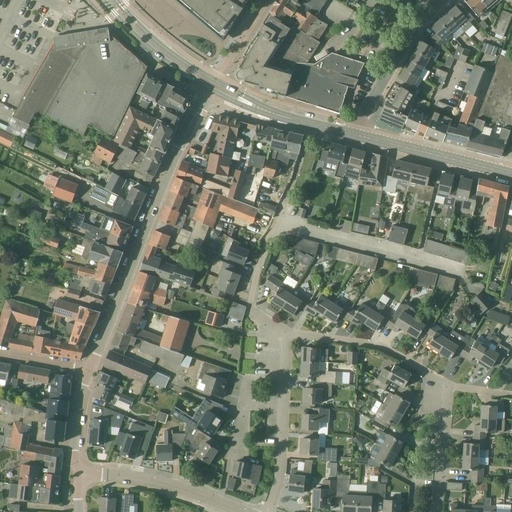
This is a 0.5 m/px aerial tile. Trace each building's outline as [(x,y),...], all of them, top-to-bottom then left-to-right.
[(0,116),(0,132),(20,143),(35,114),(78,135),(120,51),(119,51),(61,0),(3,118),(0,116)] [(173,0),(224,39),(226,36),(232,27),(243,9),(229,0),(173,0)] [(229,0),(243,9),(248,0),(229,0)] [(320,43),(301,31),(312,14),(291,0),(277,0),(270,12),(271,12),(269,14),(262,24),(263,25),(259,33),(258,32),(253,39),(247,48),(248,48),(243,55),(244,55),(242,58),(244,59),(239,68),(239,69),(238,70),(237,71),(236,71),(235,72),(235,73),(235,75),(235,76),(235,77),(236,78),(236,79),(237,80),(238,80),(239,81),(240,81),(241,81),(242,81),(243,81),(244,80),(244,82),(257,86),(258,85),(260,86),(259,89),(267,92),(277,95),(278,95),(285,97),(286,96),(289,87),(293,72),(267,64),(278,46),(281,48),(289,34),(316,50),(320,43)] [(316,17),(327,0),(291,0),(312,14),(316,17)] [(511,0),(464,0),(478,17),(484,12),(485,14),(501,0),(506,0),(511,1),(511,0)] [(448,13),(459,26),(464,32),(472,25),(470,22),(474,18),(466,9),(462,13),(456,6),(448,13)] [(506,38),(503,37),(511,15),(511,14),(503,11),(494,33),(496,34),(494,37),(505,41),(506,38)] [(450,33),(459,26),(448,13),(439,21),(450,33)] [(453,36),(450,33),(439,21),(431,28),(436,34),(431,39),(442,47),(445,44),(453,36)] [(438,53),(442,47),(431,39),(428,45),(421,41),(415,50),(429,58),(435,62),(439,53),(438,53)] [(459,61),(459,60),(464,49),(458,47),(453,58),(459,61)] [(464,48),(464,49),(459,60),(459,61),(465,63),(470,51),(464,48)] [(424,68),(429,58),(415,50),(410,60),(424,68)] [(286,96),(286,97),(339,114),(347,87),(350,88),(353,79),(356,80),(364,63),(332,53),(314,64),(307,64),(295,63),(293,72),(289,87),(286,96)] [(469,148),(484,152),(502,157),(511,131),(511,127),(511,60),(499,56),(493,72),(466,147),(466,148),(469,149),(469,148)] [(430,72),(424,68),(410,60),(404,69),(418,78),(422,80),(425,81),(430,72)] [(443,142),(450,143),(466,147),(493,72),(475,65),(464,93),(470,95),(456,129),(449,128),(443,142)] [(414,94),(422,80),(418,78),(404,69),(399,79),(406,83),(403,88),(414,94)] [(434,74),(440,77),(446,79),(448,73),(437,69),(434,74)] [(167,83),(154,77),(147,73),(136,96),(141,98),(139,100),(141,101),(138,106),(145,110),(147,104),(148,104),(149,102),(159,107),(158,109),(162,112),(159,117),(170,123),(168,125),(177,129),(184,115),(181,113),(182,110),(185,111),(189,103),(191,103),(191,102),(191,100),(192,97),(174,87),(167,84),(167,83)] [(446,79),(440,77),(436,88),(441,90),(446,79)] [(384,108),(384,109),(379,120),(402,130),(408,118),(412,108),(417,96),(414,94),(403,88),(399,86),(390,100),(388,99),(386,103),(385,103),(383,108),(384,108)] [(453,113),(456,108),(438,101),(436,106),(453,113)] [(143,156),(160,164),(177,129),(168,125),(131,107),(130,108),(114,141),(130,150),(140,129),(148,133),(147,135),(148,138),(150,139),(143,156)] [(408,118),(402,130),(415,136),(425,114),(412,108),(408,118)] [(415,136),(423,139),(424,139),(426,134),(443,142),(449,128),(453,120),(434,112),(432,117),(425,114),(415,136)] [(223,132),(219,155),(231,158),(240,122),(240,121),(225,118),(216,116),(212,130),(223,132)] [(253,140),(272,144),(275,129),(257,125),(253,140)] [(275,129),(272,144),(268,160),(271,160),(272,158),(275,159),(277,150),(284,152),(289,132),(275,129)] [(303,136),(289,132),(284,152),(277,150),(275,159),(282,161),(283,156),(290,158),(290,159),(297,161),(303,136)] [(38,140),(29,136),(25,146),(33,151),(38,140)] [(144,162),(141,169),(154,176),(160,164),(143,156),(130,150),(114,141),(103,136),(90,161),(107,170),(115,155),(132,164),(133,161),(138,163),(140,162),(141,161),(144,162)] [(320,160),(325,161),(338,165),(336,173),(335,177),(344,179),(344,177),(348,164),(343,163),(343,161),(347,147),(331,143),(329,152),(323,150),(320,160)] [(190,148),(187,154),(193,157),(196,150),(190,148)] [(353,149),(348,164),(344,177),(350,178),(354,166),(361,168),(366,153),(353,149)] [(250,154),(247,166),(245,174),(253,176),(255,168),(262,170),(265,157),(258,156),(259,152),(252,151),(251,154),(250,154)] [(211,154),(207,172),(227,177),(227,176),(231,158),(219,155),(218,155),(211,153),(210,153),(210,154),(211,154)] [(378,182),(383,188),(385,178),(384,178),(387,158),(374,154),(371,171),(361,170),(359,184),(372,186),(372,181),(378,182)] [(392,180),(385,178),(383,188),(382,190),(395,193),(396,189),(398,179),(409,182),(414,165),(397,160),(392,180)] [(271,180),(277,164),(268,161),(263,177),(271,180)] [(182,162),(176,177),(199,186),(205,170),(182,162)] [(431,169),(414,165),(409,182),(421,185),(417,199),(430,202),(434,190),(426,188),(431,169)] [(228,197),(238,200),(245,174),(235,171),(228,197)] [(442,174),(437,195),(445,197),(443,204),(449,206),(446,217),(452,219),(456,199),(459,185),(453,183),(455,174),(447,172),(447,175),(442,174)] [(114,173),(110,181),(106,189),(120,196),(128,180),(114,173)] [(53,195),(72,202),(75,194),(78,186),(49,175),(45,187),(54,192),(53,195)] [(199,186),(176,177),(170,191),(183,197),(186,198),(188,192),(195,195),(193,200),(199,202),(205,188),(199,186)] [(459,185),(456,199),(464,201),(462,209),(474,212),(477,202),(475,202),(477,190),(471,188),(473,179),(466,177),(465,179),(460,178),(459,185)] [(509,188),(495,184),(488,182),(479,179),(477,190),(475,202),(477,202),(482,204),(484,194),(492,196),(484,238),(493,240),(492,249),(497,250),(500,235),(509,188)] [(106,189),(96,184),(91,196),(105,203),(104,206),(113,210),(134,221),(141,206),(127,200),(120,196),(106,189)] [(132,187),(127,200),(141,206),(146,193),(132,187)] [(224,196),(205,188),(199,202),(197,208),(193,219),(196,221),(208,227),(212,228),(219,209),(224,196)] [(183,197),(170,191),(165,206),(185,215),(187,211),(179,208),(183,197)] [(224,196),(219,209),(253,222),(258,209),(228,197),(224,196)] [(274,215),(277,207),(268,204),(265,211),(274,215)] [(186,216),(185,215),(165,206),(159,220),(174,226),(174,225),(181,228),(186,216)] [(189,217),(193,219),(197,208),(193,206),(189,217)] [(39,221),(42,213),(29,208),(26,216),(39,221)] [(71,211),(68,217),(75,220),(75,219),(83,222),(85,216),(71,211)] [(133,226),(105,215),(100,229),(128,239),(133,226)] [(75,219),(75,220),(73,226),(87,231),(87,232),(93,235),(91,240),(123,252),(128,239),(100,229),(83,222),(75,219)] [(206,233),(208,227),(196,221),(193,228),(206,233)] [(388,241),(396,243),(400,228),(392,225),(388,241)] [(189,238),(191,234),(191,233),(180,228),(178,234),(189,238)] [(204,239),(206,233),(193,228),(191,233),(191,234),(204,239)] [(400,228),(396,243),(404,245),(408,230),(400,228)] [(165,250),(170,236),(155,230),(150,244),(158,247),(165,250)] [(52,246),(55,238),(43,234),(40,242),(52,246)] [(189,238),(178,234),(175,242),(186,247),(188,241),(189,238)] [(188,241),(201,246),(204,239),(191,234),(189,238),(188,241)] [(117,268),(123,252),(91,240),(84,237),(82,245),(86,246),(82,257),(95,262),(100,263),(117,268)] [(296,237),(293,249),(301,251),(304,239),(296,237)] [(304,239),(301,251),(308,253),(312,241),(304,239)] [(429,253),(432,241),(427,239),(423,251),(429,253)] [(186,247),(199,252),(201,246),(188,241),(186,247)] [(239,247),(240,244),(233,241),(227,259),(245,266),(250,251),(239,247)] [(312,241),(308,253),(316,255),(319,243),(312,241)] [(438,243),(432,241),(429,253),(435,255),(438,243)] [(444,245),(438,243),(435,255),(441,257),(444,245)] [(154,257),(158,247),(150,244),(140,270),(149,274),(190,288),(196,269),(177,262),(175,269),(159,263),(161,260),(154,257)] [(450,246),(444,245),(441,257),(447,258),(450,246)] [(330,246),(326,258),(336,260),(339,248),(330,246)] [(456,248),(450,246),(447,258),(453,260),(456,248)] [(339,248),(336,260),(343,262),(346,250),(339,248)] [(462,250),(456,248),(453,260),(458,262),(462,250)] [(352,252),(346,250),(343,262),(349,264),(352,252)] [(468,252),(462,250),(458,262),(464,264),(468,252)] [(359,254),(352,252),(349,264),(356,265),(359,254)] [(307,267),(313,258),(306,254),(305,255),(305,256),(301,262),(301,263),(305,265),(306,266),(307,267)] [(368,256),(359,254),(356,265),(365,268),(368,256)] [(378,259),(368,256),(365,268),(374,270),(378,259)] [(218,278),(221,279),(240,286),(242,282),(239,281),(241,275),(233,272),(235,267),(224,262),(218,278)] [(63,270),(77,274),(78,274),(78,275),(83,277),(110,284),(111,284),(117,268),(100,263),(97,272),(65,263),(63,270)] [(272,264),(268,269),(274,273),(278,268),(272,264)] [(438,275),(418,269),(414,285),(432,290),(434,287),(435,287),(438,275)] [(133,288),(165,298),(167,291),(158,288),(158,287),(154,285),(156,277),(139,271),(133,288)] [(271,301),(283,308),(294,290),(270,275),(264,285),(276,292),(271,301)] [(283,282),(293,288),(297,281),(287,275),(283,282)] [(444,276),(438,275),(435,287),(441,288),(444,276)] [(450,278),(444,276),(441,288),(446,290),(450,278)] [(80,285),(74,282),(70,281),(67,288),(69,288),(69,289),(81,293),(83,287),(89,289),(88,290),(106,297),(110,284),(83,277),(80,285)] [(456,279),(450,278),(446,290),(452,292),(456,279)] [(240,286),(221,279),(217,289),(215,288),(212,294),(224,298),(226,292),(233,295),(235,290),(239,291),(240,286)] [(498,285),(493,282),(489,288),(495,291),(498,285)] [(166,298),(165,298),(133,288),(128,302),(146,309),(148,301),(162,306),(166,298)] [(81,293),(69,289),(66,295),(78,299),(81,293)] [(294,290),(283,308),(294,315),(299,307),(304,310),(310,300),(294,290)] [(473,300),(483,312),(492,305),(482,292),(473,300)] [(315,304),(310,300),(304,310),(315,316),(318,312),(324,316),(332,302),(321,295),(315,304)] [(57,313),(62,315),(77,319),(93,326),(99,312),(104,301),(97,298),(92,310),(58,300),(54,312),(57,313)] [(0,345),(9,347),(12,338),(17,321),(36,326),(41,311),(6,300),(0,321),(0,345)] [(379,300),(373,310),(365,324),(376,331),(381,323),(387,326),(393,316),(383,310),(386,305),(379,300)] [(231,301),(227,316),(241,320),(246,306),(231,301)] [(117,331),(150,342),(153,334),(139,328),(146,309),(128,302),(117,331)] [(338,306),(332,302),(324,316),(335,323),(340,315),(345,318),(351,308),(341,302),(338,306)] [(357,312),(351,308),(345,318),(351,321),(356,324),(359,320),(365,324),(373,310),(362,303),(357,312)] [(205,323),(221,327),(224,315),(209,311),(205,323)] [(394,313),(393,316),(387,326),(392,329),(397,332),(400,328),(406,332),(414,318),(403,311),(400,317),(394,313)] [(510,318),(489,311),(486,320),(507,327),(510,318)] [(162,337),(160,346),(161,346),(180,353),(190,322),(163,314),(160,321),(167,323),(162,337)] [(414,318),(406,332),(417,339),(422,330),(428,334),(434,324),(423,317),(420,322),(414,318)] [(77,319),(76,322),(69,320),(66,328),(90,336),(93,326),(77,319)] [(339,330),(349,335),(354,324),(344,319),(339,330)] [(434,324),(428,334),(433,337),(428,345),(439,353),(447,339),(441,335),(444,331),(434,324)] [(38,326),(33,351),(48,354),(50,339),(50,331),(40,330),(41,326),(38,326)] [(66,328),(65,333),(72,335),(69,343),(85,346),(90,336),(66,328)] [(129,344),(140,348),(139,350),(157,357),(161,346),(160,346),(150,342),(117,331),(112,345),(126,350),(129,344)] [(452,332),(447,339),(439,353),(450,360),(455,351),(461,354),(467,345),(461,342),(463,339),(452,332)] [(63,342),(61,341),(62,336),(58,335),(57,341),(50,339),(48,354),(60,356),(63,342)] [(62,336),(61,341),(63,342),(60,356),(80,360),(85,346),(69,343),(66,342),(67,337),(62,336)] [(467,345),(461,354),(471,361),(474,357),(480,360),(491,343),(479,336),(472,348),(467,345)] [(18,349),(32,351),(34,343),(18,340),(15,349),(18,349)] [(491,343),(480,360),(491,368),(497,359),(502,363),(508,353),(510,350),(500,344),(498,347),(491,343)] [(161,346),(157,357),(180,365),(185,355),(180,353),(161,346)] [(302,362),(319,362),(319,356),(328,356),(328,349),(320,349),(320,348),(303,347),(302,362)] [(146,383),(152,369),(110,351),(103,365),(146,383)] [(347,364),(356,364),(357,352),(348,351),(347,364)] [(225,383),(216,379),(220,368),(204,362),(198,378),(202,380),(201,383),(206,385),(204,391),(222,398),(225,392),(222,391),(225,383)] [(301,376),(311,376),(320,377),(320,382),(332,383),(332,384),(341,384),(342,373),(319,371),(319,362),(302,362),(301,376)] [(11,365),(0,363),(0,378),(9,380),(11,365)] [(57,373),(50,371),(21,366),(18,377),(48,383),(47,385),(52,385),(56,386),(57,374),(57,373)] [(383,368),(380,374),(377,380),(388,386),(391,380),(404,388),(411,375),(395,366),(391,373),(383,368)] [(99,383),(122,394),(125,388),(114,383),(117,378),(101,371),(96,382),(99,383)] [(69,394),(71,376),(57,374),(56,386),(52,385),(50,399),(63,400),(63,394),(69,394)] [(18,379),(13,378),(10,387),(16,388),(18,379)] [(388,386),(377,380),(374,378),(371,383),(385,391),(388,386)] [(332,383),(320,382),(315,382),(315,389),(305,388),(304,403),(321,403),(321,396),(332,396),(332,384),(332,383)] [(135,400),(122,394),(99,383),(93,396),(113,405),(116,399),(132,406),(135,400)] [(383,404),(403,415),(409,403),(390,392),(383,404)] [(69,400),(63,400),(50,399),(48,412),(47,413),(47,414),(47,419),(61,421),(61,414),(67,415),(69,400)] [(481,418),(496,419),(497,412),(502,412),(503,400),(492,399),(491,405),(482,405),(481,418)] [(45,440),(64,442),(66,421),(61,421),(47,419),(47,414),(47,413),(4,400),(2,405),(1,409),(5,411),(25,417),(24,425),(31,426),(32,426),(32,421),(47,423),(45,440)] [(382,403),(373,420),(386,427),(388,422),(396,427),(403,415),(383,404),(382,403)] [(125,415),(104,407),(103,420),(94,419),(93,429),(91,429),(90,443),(105,444),(106,434),(108,435),(109,427),(120,428),(125,415)] [(189,425),(191,426),(196,429),(199,425),(213,434),(222,420),(201,407),(197,413),(196,413),(192,418),(182,411),(177,419),(183,422),(189,425)] [(328,423),(329,415),(329,409),(314,408),(314,415),(303,414),(302,429),(319,430),(319,423),(328,423)] [(504,419),(496,419),(481,418),(480,425),(475,425),(474,438),(485,438),(486,432),(503,433),(504,419)] [(386,427),(373,420),(370,425),(378,430),(383,433),(386,427)] [(185,433),(188,433),(191,426),(189,425),(183,422),(182,427),(186,428),(185,433)] [(32,426),(31,426),(24,425),(15,423),(14,427),(8,425),(5,437),(0,435),(0,444),(9,448),(25,451),(37,454),(36,460),(46,462),(47,455),(53,456),(53,449),(28,444),(32,426)] [(144,427),(132,423),(128,434),(127,434),(120,454),(135,459),(142,439),(149,441),(153,427),(145,424),(144,427)] [(198,430),(196,429),(191,426),(188,433),(185,439),(200,449),(196,455),(209,463),(217,450),(207,444),(211,438),(198,430)] [(164,431),(164,445),(157,445),(157,461),(172,461),(172,455),(178,455),(178,451),(186,434),(171,435),(171,431),(164,431)] [(389,435),(384,433),(382,435),(381,434),(377,441),(378,442),(377,444),(396,455),(403,443),(389,435)] [(358,435),(352,441),(359,448),(365,442),(358,435)] [(485,438),(474,438),(474,443),(464,443),(463,456),(479,457),(479,450),(485,450),(485,438)] [(301,454),(320,455),(320,460),(318,460),(318,461),(337,462),(337,448),(319,447),(319,440),(302,439),(301,454)] [(396,455),(377,444),(376,446),(374,445),(370,453),(372,454),(370,456),(372,457),(371,460),(360,458),(356,457),(355,463),(368,465),(379,467),(382,463),(389,467),(396,455)] [(47,455),(46,462),(50,463),(48,475),(60,476),(63,451),(53,449),(53,456),(47,455)] [(24,459),(36,461),(36,460),(37,454),(25,451),(24,459)] [(478,465),(479,457),(463,456),(462,470),(472,470),(472,476),(483,477),(484,465),(478,465)] [(309,486),(310,476),(312,461),(305,460),(304,471),(298,470),(297,476),(291,475),(289,491),(303,493),(304,485),(309,486)] [(236,461),(233,475),(249,478),(248,482),(257,484),(260,467),(254,465),(236,461)] [(48,475),(46,474),(45,474),(45,479),(37,478),(39,467),(22,466),(19,486),(59,490),(60,476),(48,475)] [(485,489),(486,477),(483,477),(483,483),(476,483),(476,489),(485,489)] [(236,479),(229,478),(227,490),(234,491),(236,479)] [(337,480),(337,481),(336,497),(343,498),(341,511),(356,511),(358,485),(350,484),(350,481),(337,480)] [(336,497),(337,481),(324,481),(324,489),(314,489),(313,506),(330,507),(330,497),(336,497)] [(358,485),(356,511),(370,511),(372,495),(378,496),(379,482),(367,482),(367,485),(358,485)] [(379,482),(378,496),(385,496),(386,483),(379,482)] [(59,490),(19,486),(11,485),(10,499),(18,500),(57,504),(59,490)] [(129,511),(130,504),(133,505),(134,495),(116,493),(115,498),(101,497),(99,511),(129,511)] [(485,499),(484,506),(483,511),(503,511),(503,505),(496,504),(496,506),(490,506),(491,499),(485,499)] [(399,511),(400,501),(384,500),(383,511),(399,511)]
